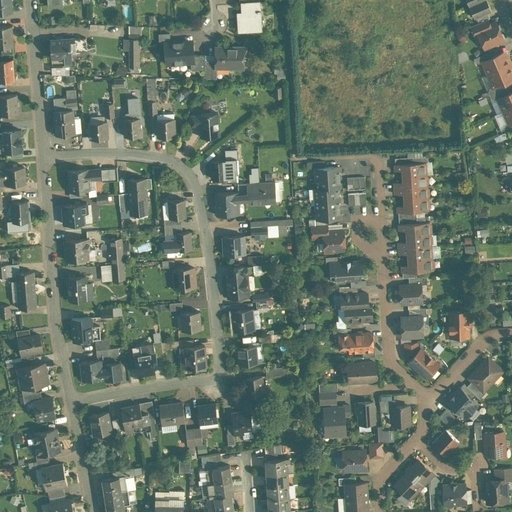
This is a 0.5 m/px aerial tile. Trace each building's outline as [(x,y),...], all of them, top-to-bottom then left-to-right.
[(11,0),(0,0),(0,12),(12,12),(11,0)] [(486,0),(482,0),(470,5),(475,17),(477,17),(488,12),(491,10),(486,0)] [(255,1),(241,2),(242,13),(237,13),(238,31),(261,29),(260,1),(255,1)] [(418,4),(386,4),(386,18),(412,18),(412,13),(418,13),(418,4)] [(488,12),(477,17),(479,22),(488,19),(490,18),(488,12)] [(371,25),(371,14),(357,14),(357,25),(371,25)] [(479,22),(471,26),(474,33),(478,31),(490,25),(488,19),(479,22)] [(490,25),(478,31),(485,47),(503,39),(496,22),(490,25)] [(12,25),(0,26),(0,46),(13,45),(12,25)] [(127,26),(129,67),(142,67),(140,26),(127,26)] [(86,37),(71,38),(72,51),(87,50),(86,37)] [(71,38),(50,40),(52,58),(72,56),(72,51),(71,38)] [(192,40),(178,41),(179,63),(191,62),(194,61),(193,53),(192,40)] [(178,41),(165,42),(167,64),(179,63),(178,41)] [(244,46),(226,46),(226,49),(216,48),(216,61),(216,65),(217,65),(229,65),(229,67),(243,68),(244,46)] [(490,51),(474,58),(475,62),(479,63),(483,61),(493,57),(490,51)] [(493,57),(483,61),(489,74),(510,65),(504,52),(493,57)] [(206,54),(193,53),(194,61),(191,62),(191,70),(205,70),(206,60),(205,60),(206,54)] [(13,59),(0,59),(0,80),(15,79),(13,59)] [(216,61),(206,60),(205,70),(204,77),(217,78),(217,65),(216,65),(216,61)] [(72,73),(71,64),(54,65),(54,74),(72,73)] [(511,70),(510,65),(489,74),(494,86),(504,82),(511,78),(511,70)] [(504,82),(494,86),(490,88),(488,91),(490,95),(506,88),(504,82)] [(283,97),(283,86),(274,86),(274,97),(283,97)] [(506,88),(490,95),(491,98),(495,100),(499,98),(499,97),(509,93),(506,88)] [(511,91),(509,93),(499,97),(499,98),(504,110),(511,107),(511,91)] [(16,94),(0,95),(0,113),(0,114),(18,113),(16,94)] [(138,97),(128,98),(129,112),(139,112),(138,97)] [(156,100),(148,101),(149,114),(157,113),(156,100)] [(113,103),(105,103),(106,117),(114,117),(113,103)] [(73,109),(55,110),(57,135),(75,133),(73,109)] [(139,112),(129,112),(130,118),(124,118),(126,136),(140,135),(139,112)] [(218,112),(200,114),(197,114),(198,125),(201,124),(201,137),(219,135),(218,112)] [(174,118),(157,119),(158,137),(175,136),(174,118)] [(107,120),(90,121),(91,138),(108,137),(107,120)] [(20,129),(4,130),(4,139),(2,139),(3,151),(22,149),(20,129)] [(238,147),(228,148),(229,159),(239,159),(238,147)] [(226,160),(211,160),(212,178),(227,177),(227,167),(226,160)] [(413,162),(395,164),(396,170),(402,169),(404,171),(404,175),(426,174),(425,162),(413,162)] [(315,166),(316,176),(331,175),(330,165),(315,166)] [(24,166),(6,167),(7,170),(7,179),(8,185),(25,183),(24,166)] [(117,167),(101,168),(102,179),(102,181),(118,180),(117,167)] [(236,167),(227,167),(227,177),(236,177),(236,167)] [(89,169),(69,170),(70,179),(68,180),(69,191),(89,190),(88,179),(94,179),(102,179),(101,168),(93,169),(93,168),(93,169),(89,170),(89,169)] [(426,174),(404,175),(404,179),(403,181),(404,183),(409,183),(409,187),(427,186),(426,174)] [(316,176),(317,186),(329,186),(331,185),(331,175),(316,176)] [(145,178),(129,179),(130,192),(130,195),(146,194),(145,178)] [(272,181),(248,182),(249,190),(272,189),(272,181)] [(330,196),(329,186),(317,186),(315,187),(315,197),(330,196)] [(409,187),(405,187),(405,190),(404,193),(406,195),(406,199),(428,197),(427,186),(409,187)] [(272,189),(249,190),(249,202),(259,202),(259,203),(263,203),(263,201),(273,201),(272,189)] [(236,191),(216,192),(218,215),(237,213),(236,191)] [(130,192),(119,193),(121,211),(131,210),(130,195),(130,192)] [(108,194),(97,195),(97,203),(109,202),(108,194)] [(146,194),(130,195),(131,210),(147,209),(146,194)] [(331,207),(330,196),(315,197),(316,208),(331,207)] [(428,197),(406,199),(406,203),(404,205),(398,205),(399,212),(416,210),(428,210),(428,197)] [(184,198),(169,200),(171,217),(171,218),(181,217),(186,216),(184,198)] [(29,200),(11,201),(12,222),(30,221),(29,200)] [(87,203),(63,205),(65,224),(89,222),(87,203)] [(332,218),(331,207),(316,208),(317,219),(332,218)] [(417,222),(399,223),(400,230),(406,229),(408,231),(408,235),(430,234),(429,222),(417,222)] [(182,223),(165,225),(165,233),(177,232),(182,232),(182,224),(182,223)] [(328,224),(312,225),(313,238),(324,237),(324,231),(328,231),(328,224)] [(328,231),(324,231),(324,237),(325,250),(345,249),(344,230),(328,231)] [(182,232),(177,232),(178,240),(166,241),(167,250),(178,249),(178,250),(191,249),(190,231),(182,232)] [(430,234),(408,235),(408,239),(407,241),(409,244),(409,247),(431,246),(430,234)] [(242,235),(223,236),(223,237),(224,237),(225,243),(224,243),(224,254),(251,253),(250,252),(243,252),(242,235)] [(89,238),(65,239),(65,240),(66,240),(66,247),(66,248),(67,248),(67,260),(96,258),(95,247),(90,247),(89,238)] [(431,246),(409,247),(409,250),(408,253),(410,255),(410,259),(432,257),(431,246)] [(266,263),(265,253),(249,253),(249,263),(266,263)] [(432,257),(410,259),(410,263),(408,265),(402,265),(403,271),(417,271),(432,269),(432,257)] [(353,264),(350,264),(350,261),(341,262),(332,262),(332,263),(333,272),(337,272),(337,273),(335,273),(336,282),(345,281),(345,279),(351,279),(359,278),(361,278),(360,272),(359,272),(359,270),(362,270),(361,260),(353,261),(353,264)] [(123,263),(112,264),(113,280),(124,279),(123,263)] [(17,264),(6,264),(8,276),(16,276),(16,272),(18,272),(17,264)] [(253,264),(234,266),(235,275),(244,274),(244,275),(248,274),(254,274),(253,264)] [(194,267),(173,268),(175,287),(196,286),(194,267)] [(18,272),(16,272),(16,276),(17,290),(35,289),(34,271),(18,272)] [(235,275),(226,276),(228,297),(250,295),(248,274),(244,275),(244,274),(235,275)] [(87,298),(86,276),(68,277),(70,300),(87,298)] [(417,276),(409,277),(409,284),(421,283),(421,284),(428,284),(427,276),(417,276)] [(359,278),(351,279),(351,287),(357,287),(366,286),(366,280),(359,280),(359,278)] [(409,284),(399,285),(401,303),(408,303),(420,302),(419,294),(422,291),(421,284),(421,283),(409,284)] [(351,287),(339,288),(340,295),(341,295),(341,294),(358,293),(357,287),(351,287)] [(35,289),(17,290),(19,308),(37,307),(35,289)] [(270,292),(252,294),(253,301),(271,299),(270,292)] [(358,293),(341,294),(341,295),(342,308),(345,308),(369,306),(368,293),(358,293)] [(268,299),(256,301),(257,307),(269,306),(268,299)] [(11,315),(11,304),(0,304),(1,316),(11,315)] [(369,306),(345,308),(346,320),(346,321),(363,320),(373,319),(372,305),(369,306)] [(420,308),(409,309),(410,316),(422,315),(422,316),(427,316),(426,307),(420,308)] [(113,308),(101,309),(102,317),(113,316),(113,308)] [(250,309),(233,311),(234,330),(252,328),(250,309)] [(199,310),(181,312),(183,312),(184,329),(182,329),(182,330),(201,328),(199,310)] [(468,311),(450,312),(451,336),(469,335),(468,326),(470,326),(470,320),(468,320),(468,311)] [(410,316),(402,317),(403,337),(423,335),(422,316),(422,315),(410,316)] [(99,316),(72,318),(72,319),(74,340),(95,339),(101,338),(99,316)] [(345,328),(333,328),(334,337),(340,337),(340,334),(351,333),(351,327),(345,328)] [(29,329),(16,330),(18,338),(31,336),(29,329)] [(351,333),(340,334),(340,337),(340,346),(350,345),(350,351),(363,350),(373,350),(373,349),(372,332),(351,333)] [(31,336),(18,338),(21,354),(34,352),(43,350),(40,334),(31,336)] [(271,334),(259,335),(259,342),(271,341),(271,334)] [(110,337),(101,338),(95,339),(96,350),(108,348),(110,348),(110,337)] [(162,340),(153,342),(155,352),(156,357),(164,355),(162,340)] [(417,342),(405,342),(406,354),(415,354),(418,351),(417,342)] [(443,348),(438,343),(434,349),(439,353),(443,348)] [(150,345),(141,346),(142,353),(151,352),(150,345)] [(204,345),(185,346),(185,355),(181,355),(182,368),(186,368),(195,367),(195,369),(206,369),(205,357),(204,357),(203,345),(204,345)] [(256,345),(247,346),(243,347),(243,346),(238,347),(239,347),(239,354),(240,364),(257,362),(256,345)] [(141,346),(133,347),(138,374),(155,372),(153,363),(157,362),(156,357),(155,352),(151,352),(142,353),(141,346)] [(110,348),(108,348),(109,355),(119,354),(118,347),(110,348)] [(439,363),(421,347),(418,351),(415,354),(409,361),(426,377),(430,373),(432,375),(437,369),(435,367),(439,363)] [(108,348),(96,350),(97,357),(109,355),(108,348)] [(34,352),(21,354),(22,360),(30,358),(35,357),(34,352)] [(489,357),(470,377),(473,380),(484,390),(502,370),(489,357)] [(22,360),(16,361),(17,367),(31,364),(30,358),(22,360)] [(100,359),(81,361),(83,380),(102,378),(102,377),(99,377),(98,368),(98,360),(100,360),(100,359)] [(31,364),(17,367),(18,368),(19,367),(21,377),(47,372),(45,362),(31,364)] [(375,362),(349,363),(350,373),(349,373),(349,381),(372,380),(373,381),(376,381),(378,379),(378,376),(376,375),(375,362)] [(120,363),(104,365),(105,377),(106,379),(121,377),(120,363)] [(287,366),(267,368),(268,375),(287,373),(287,366)] [(47,372),(21,377),(23,388),(22,388),(22,389),(35,386),(49,383),(47,372)] [(248,396),(271,395),(271,384),(265,385),(264,376),(246,377),(248,396)] [(484,390),(473,380),(467,386),(476,395),(480,398),(486,392),(484,390)] [(337,382),(319,383),(320,391),(336,390),(338,390),(337,382)] [(476,395),(467,386),(464,383),(460,388),(472,399),(476,395)] [(35,386),(22,389),(23,394),(37,392),(35,386)] [(460,388),(460,387),(447,401),(465,417),(468,414),(474,407),(477,404),(472,399),(460,388)] [(336,390),(320,391),(321,403),(332,403),(332,397),(336,397),(336,390)] [(37,392),(23,394),(25,403),(34,401),(34,400),(42,399),(40,391),(37,392)] [(42,399),(34,400),(34,401),(35,405),(32,410),(37,413),(38,420),(56,416),(52,397),(42,399)] [(152,400),(139,402),(140,404),(142,413),(148,412),(150,419),(155,418),(152,400)] [(185,419),(183,401),(159,404),(162,423),(176,421),(185,419)] [(374,401),(356,402),(357,413),(358,413),(359,424),(375,423),(374,401)] [(216,403),(198,405),(200,423),(218,421),(216,403)] [(140,404),(121,408),(125,427),(150,421),(150,419),(148,412),(142,413),(140,404)] [(336,405),(331,406),(332,408),(324,408),(325,416),(322,419),(322,425),(325,427),(326,433),(335,433),(335,434),(346,434),(345,416),(344,407),(343,407),(338,407),(336,405)] [(396,406),(392,406),(392,411),(393,424),(410,423),(409,405),(396,406)] [(445,420),(453,412),(448,407),(440,416),(445,420)] [(474,407),(468,414),(473,419),(479,412),(474,407)] [(251,410),(241,411),(241,413),(233,414),(233,412),(232,412),(234,432),(234,434),(244,433),(244,430),(252,429),(252,432),(253,432),(251,410)] [(108,411),(90,414),(94,434),(101,433),(112,431),(108,411)] [(449,424),(457,417),(454,413),(446,420),(449,424)] [(156,424),(148,425),(151,440),(158,439),(156,424)] [(193,428),(186,429),(188,445),(195,444),(193,428)] [(201,428),(193,428),(195,444),(202,443),(201,428)] [(55,429),(34,433),(36,444),(58,439),(57,434),(56,435),(55,429)] [(446,429),(433,442),(446,454),(459,441),(446,429)] [(504,431),(485,432),(486,455),(504,454),(504,441),(505,441),(504,431)] [(234,432),(227,433),(228,445),(235,444),(234,434),(234,432)] [(58,439),(36,444),(38,454),(38,455),(48,453),(60,450),(58,444),(59,444),(58,439)] [(382,443),(370,443),(371,457),(383,456),(382,443)] [(365,450),(343,451),(344,467),(351,467),(351,469),(353,470),(357,470),(359,468),(366,468),(365,450)] [(48,453),(38,455),(38,454),(36,455),(37,461),(49,459),(48,453)] [(221,453),(208,455),(209,462),(217,461),(221,460),(221,453)] [(191,458),(179,460),(179,471),(190,471),(191,458)] [(289,458),(266,459),(267,473),(287,472),(286,464),(289,463),(289,458)] [(37,461),(34,461),(36,469),(42,468),(41,467),(50,465),(49,459),(37,461)] [(419,460),(395,484),(410,498),(420,488),(419,486),(432,472),(419,460)] [(209,462),(203,463),(204,470),(206,469),(218,467),(217,461),(209,462)] [(50,465),(41,467),(42,468),(46,489),(63,485),(67,484),(63,463),(50,465)] [(218,467),(206,469),(208,483),(232,479),(231,479),(229,466),(230,466),(230,465),(218,467)] [(511,466),(495,468),(495,479),(505,479),(506,479),(511,478),(511,466)] [(128,468),(113,471),(114,477),(119,476),(129,475),(128,468)] [(287,472),(267,473),(268,486),(288,484),(287,472)] [(129,475),(119,476),(121,490),(128,489),(134,488),(132,474),(129,475)] [(114,477),(102,479),(104,493),(121,490),(119,476),(114,477)] [(232,479),(208,483),(210,497),(231,493),(234,493),(234,492),(234,493),(232,479)] [(495,479),(488,480),(488,488),(487,488),(488,500),(489,502),(507,500),(506,479),(505,479),(495,479)] [(356,482),(345,483),(345,484),(346,497),(368,496),(367,482),(356,482)] [(465,483),(446,484),(444,486),(445,503),(448,506),(451,505),(453,503),(466,502),(465,489),(465,483)] [(288,484),(268,486),(269,498),(288,497),(288,484)] [(63,485),(49,488),(50,496),(54,496),(65,494),(63,485)] [(104,493),(105,493),(107,506),(106,506),(106,507),(124,504),(130,503),(128,489),(121,490),(104,493)] [(438,491),(430,492),(431,510),(439,509),(438,491)] [(210,497),(208,497),(210,511),(234,507),(233,507),(231,494),(234,493),(231,493),(210,497)] [(368,496),(346,497),(347,510),(347,511),(358,510),(369,510),(368,496)] [(168,511),(169,498),(155,497),(155,510),(154,511),(168,511)] [(288,497),(269,498),(270,511),(289,509),(288,497)] [(73,511),(70,498),(51,502),(52,511),(73,511)] [(184,498),(169,498),(168,511),(183,511),(184,498)]
